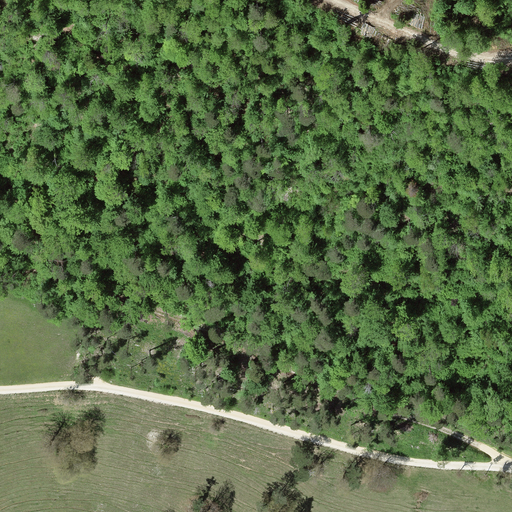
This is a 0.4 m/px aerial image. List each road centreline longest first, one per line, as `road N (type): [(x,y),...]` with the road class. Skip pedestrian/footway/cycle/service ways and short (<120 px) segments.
road 1 (track): [(511,464),(198,324),(0,254)]
road 2 (track): [(0,389),(115,389),(390,458),(511,467)]
road 3 (track): [(511,59),(452,50),(332,0)]
